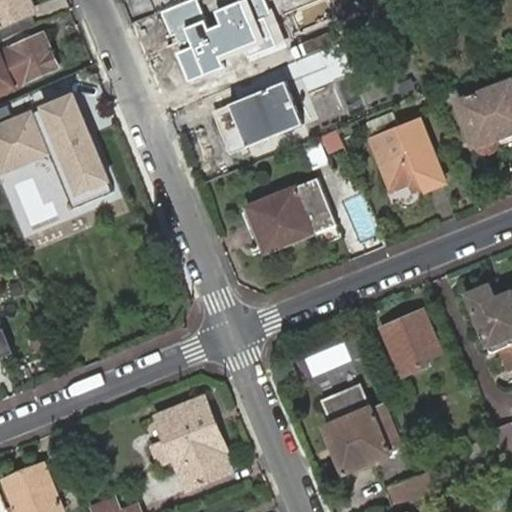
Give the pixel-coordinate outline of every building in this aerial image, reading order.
[(0,0),(0,26),(1,26),(6,38),(33,25),(26,13),(34,9),(29,0),(0,0)] [(195,0),(194,0),(163,13),(191,83),(226,70),(220,56),(243,46),(249,60),(288,45),(269,0),(239,0),(215,10),(222,26),(208,31),(195,0)] [(44,33),(0,51),(0,92),(59,68),(44,33)] [(511,80),(457,103),(477,150),(480,154),(485,156),(489,156),(511,147),(511,80)] [(304,125),(286,83),(230,106),(231,107),(216,113),(232,154),(304,125)] [(74,95),(0,126),(0,162),(4,173),(52,154),(75,209),(113,193),(74,95)] [(370,137),(391,188),(411,180),(416,191),(443,181),(418,119),(370,137)] [(311,166),(326,162),(320,144),(306,148),(311,166)] [(296,186),(246,208),(265,255),(338,225),(319,177),(296,186)] [(465,294),(490,354),(498,351),(506,370),(511,367),(511,291),(495,297),(489,284),(465,294)] [(382,328),(403,374),(424,365),(423,359),(439,352),(423,312),(382,328)] [(400,446),(382,405),(370,410),(369,408),(359,384),(321,400),(332,424),(324,427),(344,474),(389,455),(388,451),(400,446)] [(153,446),(160,464),(174,458),(186,488),(230,470),(222,451),(224,450),(204,400),(158,418),(167,441),(153,446)] [(492,432),(506,465),(511,462),(511,429),(510,425),(492,432)] [(63,511),(44,464),(3,482),(15,511),(63,511)] [(424,474),(386,490),(393,508),(431,493),(424,474)] [(450,511),(472,511),(464,491),(445,498),(450,511)] [(92,507),(94,511),(141,511),(139,505),(122,510),(117,497),(92,507)]
